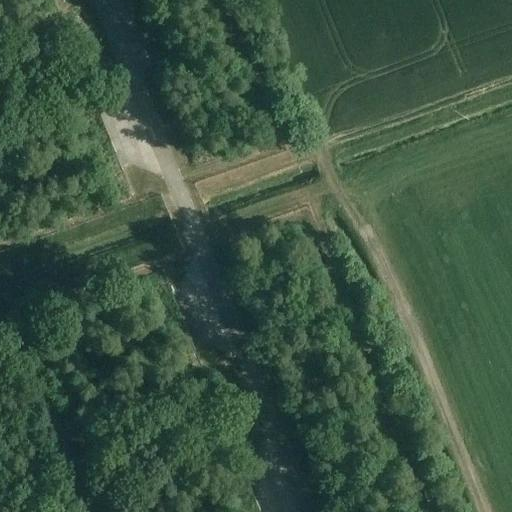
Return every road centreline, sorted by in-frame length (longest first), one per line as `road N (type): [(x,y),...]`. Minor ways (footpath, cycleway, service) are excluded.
road 1 (unknown): [(108,0),(306,511)]
road 2 (track): [(481,511),(376,248),(328,176)]
